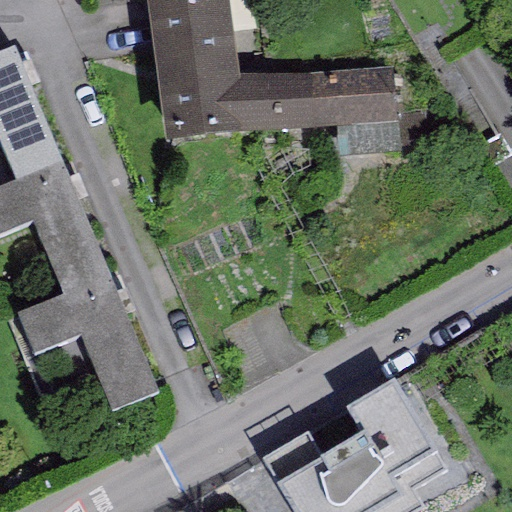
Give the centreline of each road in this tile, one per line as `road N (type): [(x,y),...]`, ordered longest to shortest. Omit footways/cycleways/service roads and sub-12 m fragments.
road 1 (residential): [(511,273),(87,511)]
road 2 (unknown): [(216,439),(32,6)]
